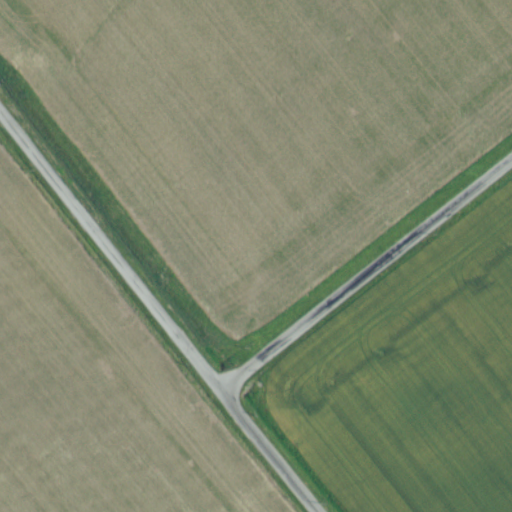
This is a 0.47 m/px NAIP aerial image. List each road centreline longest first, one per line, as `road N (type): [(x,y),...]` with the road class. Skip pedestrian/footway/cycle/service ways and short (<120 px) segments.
road 1 (residential): [(314,511),(0,102)]
road 2 (residential): [(225,401),(511,170)]
